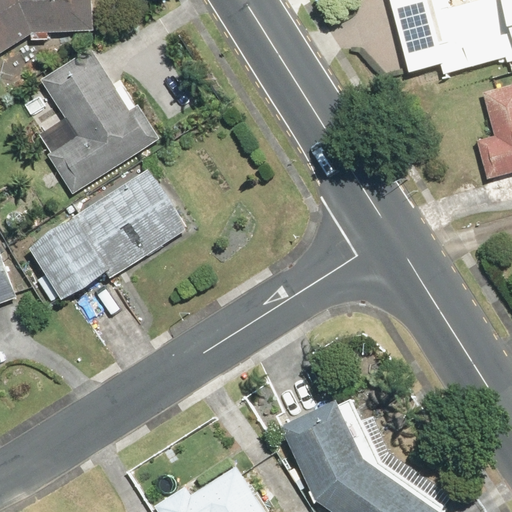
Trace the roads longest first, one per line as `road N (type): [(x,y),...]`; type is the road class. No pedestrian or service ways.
road 1 (residential): [(388,234),(0,476)]
road 2 (secondary): [(388,234),(239,0)]
road 3 (secondary): [(511,437),(388,234)]
